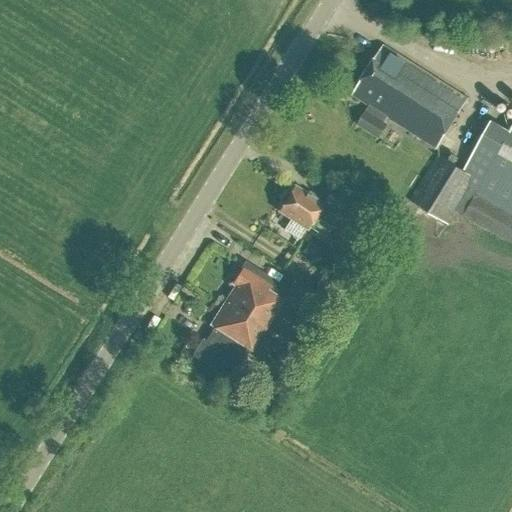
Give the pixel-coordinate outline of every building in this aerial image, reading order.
[(505,39),(462,37),(461,50),(485,51),(485,49),(504,50),(505,39)] [(370,105),(357,126),(378,139),(388,124),(384,122),(388,117),(437,148),(468,99),(385,46),(354,95),(370,105)] [(511,128),(500,150),(479,139),(463,169),(436,154),(409,204),(448,225),(455,212),(511,243),(511,128)] [(322,203),(294,186),(289,194),(286,194),(282,199),(284,203),(279,211),(291,218),(284,229),(296,236),(296,239),(300,241),(303,241),(309,230),(311,231),(313,228),(335,242),(350,217),(340,211),(341,210),(325,200),(322,203)] [(240,364),(287,290),(245,263),(233,283),(236,285),(211,324),(216,327),(206,342),(202,339),(191,356),(230,381),(240,364)] [(332,298),(339,285),(321,275),(314,287),(332,298)] [(278,396),(286,384),(277,378),(269,391),(278,396)]
